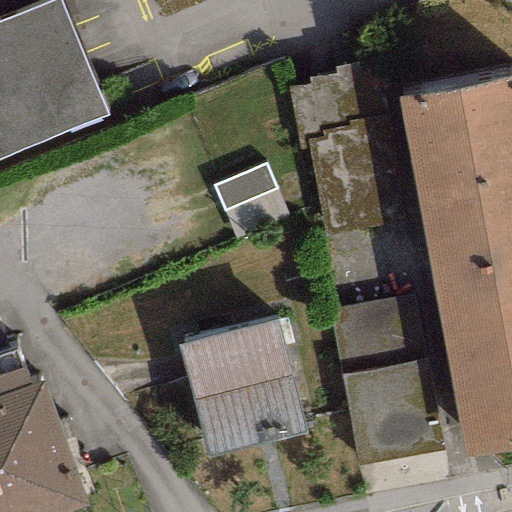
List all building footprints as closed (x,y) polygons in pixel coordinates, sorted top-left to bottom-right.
[(0,160),(107,117),(59,0),(0,24),(0,160)] [(156,0),(164,17),(204,0),(156,0)] [(310,210),(385,211),(386,62),(311,62),(310,210)] [(511,86),(511,79),(399,100),(464,458),(511,449),(511,86)] [(414,294),(327,309),(355,467),(442,451),(414,294)] [(277,321),(178,346),(207,458),(305,433),(277,321)] [(0,511),(72,511),(85,508),(42,387),(28,392),(13,351),(0,355),(0,511)]
